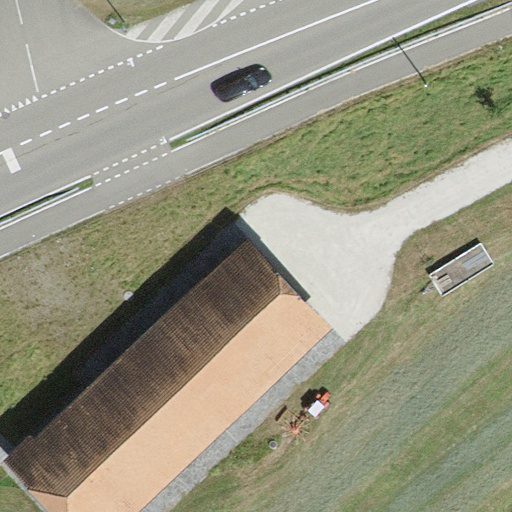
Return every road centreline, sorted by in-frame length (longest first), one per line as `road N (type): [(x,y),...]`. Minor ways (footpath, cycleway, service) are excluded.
road 1 (primary): [(61,144),(383,0)]
road 2 (unclassified): [(61,144),(19,0)]
